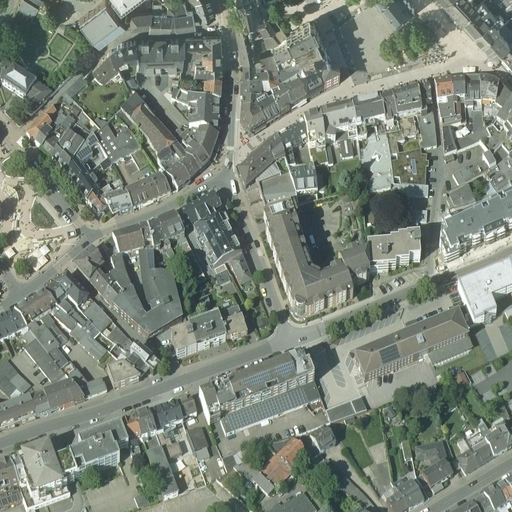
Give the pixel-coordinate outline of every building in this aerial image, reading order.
[(38,8),(26,0),(22,0),(18,7),(33,16),(38,8)] [(45,2),(40,0),(26,0),(38,8),(40,9),(45,2)] [(105,0),(80,19),(99,45),(126,26),(108,3),(106,0),(105,0)] [(210,0),(197,0),(195,2),(201,20),(215,16),(210,0)] [(406,0),(375,0),(395,25),(414,10),(406,0)] [(445,0),(444,1),(460,18),(476,5),(472,0),(445,0)] [(481,0),(476,5),(460,18),(473,33),(491,18),(495,15),(481,0)] [(173,1),(168,6),(173,11),(174,8),(177,5),(173,1)] [(187,12),(186,6),(182,2),(173,11),(173,14),(169,29),(171,29),(171,28),(176,27),(176,28),(196,25),(193,11),(187,12)] [(495,15),(491,18),(473,33),(481,42),(498,26),(508,18),(511,14),(506,7),(495,15)] [(145,12),(143,12),(130,13),(131,18),(132,27),(141,26),(150,26),(151,14),(152,11),(145,12)] [(162,14),(151,14),(150,26),(149,28),(160,29),(162,14)] [(168,14),(162,14),(160,29),(169,29),(173,14),(168,14)] [(508,18),(498,26),(481,42),(494,56),(511,40),(511,39),(511,14),(508,18)] [(248,18),(234,21),(238,41),(252,38),(253,38),(251,32),(250,28),(249,19),(248,18)] [(268,19),(249,19),(250,28),(260,27),(261,30),(264,35),(271,32),(276,31),(268,19)] [(281,27),(275,19),(268,19),(276,31),(281,27)] [(314,23),(310,22),(287,36),(286,36),(287,37),(288,40),(292,47),(293,47),(297,45),(303,41),(319,33),(314,23)] [(276,31),(271,32),(275,38),(279,42),(287,37),(286,36),(287,36),(281,27),(276,31)] [(319,33),(303,41),(308,52),(324,45),(319,33)] [(145,68),(182,67),(183,58),(184,50),(185,50),(185,39),(161,37),(151,37),(135,39),(135,41),(138,58),(137,66),(145,66),(145,68)] [(190,39),(185,39),(185,50),(184,50),(183,58),(191,58),(191,55),(196,55),(196,53),(199,53),(199,52),(204,52),(204,49),(221,48),(221,37),(190,39)] [(252,38),(238,43),(240,48),(253,44),(252,38)] [(288,40),(273,48),(275,54),(276,56),(292,47),(288,40)] [(511,40),(494,56),(502,65),(511,55),(511,40)] [(138,58),(135,41),(121,43),(111,50),(117,64),(125,60),(138,58)] [(253,44),(240,48),(242,62),(254,59),(258,59),(257,55),(255,50),(253,44)] [(308,52),(299,56),(302,64),(305,63),(308,73),(314,70),(330,63),(324,45),(308,52)] [(292,47),(276,56),(279,64),(295,59),(298,57),(293,48),(293,47),(292,47)] [(221,48),(204,49),(204,52),(199,52),(199,53),(200,58),(196,58),(196,63),(204,64),(222,64),(221,48)] [(117,64),(111,50),(93,68),(104,80),(110,74),(115,79),(122,76),(122,74),(117,64)] [(275,54),(261,58),(262,69),(264,69),(270,67),(273,66),(279,64),(276,56),(275,54)] [(510,73),(509,74),(511,77),(511,55),(502,65),(510,73)] [(254,60),(242,62),(244,89),(256,87),(255,80),(255,71),(254,60)] [(4,63),(0,69),(0,85),(4,87),(15,70),(4,63)] [(222,64),(204,64),(196,63),(195,73),(195,74),(207,75),(207,80),(208,82),(222,82),(222,80),(222,64)] [(330,63),(314,70),(324,92),(339,86),(330,63)] [(270,67),(264,69),(267,78),(269,87),(268,87),(271,96),(280,92),(279,88),(273,66),(270,67)] [(37,85),(15,70),(4,87),(25,102),(26,101),(30,104),(24,113),(31,118),(54,96),(36,85),(37,85)] [(314,70),(308,73),(309,74),(300,78),(306,88),(301,91),(306,103),(324,92),(314,70)] [(127,78),(129,86),(138,84),(136,76),(127,78)] [(267,78),(258,80),(255,80),(256,87),(261,87),(268,87),(269,87),(267,78)] [(82,79),(66,96),(71,102),(88,85),(82,79)] [(463,84),(450,86),(453,104),(458,102),(464,101),(463,84)] [(479,84),(463,84),(464,101),(465,107),(481,106),(479,84)] [(484,84),(479,84),(481,106),(487,107),(493,107),(496,88),(494,86),(489,84),(484,84)] [(298,86),(288,93),(289,94),(286,96),(291,112),(306,103),(301,91),(298,86)] [(450,86),(434,88),(438,107),(447,105),(453,104),(450,86)] [(244,89),(242,89),(241,102),(242,102),(257,103),(260,103),(260,102),(261,87),(256,87),(244,89)] [(221,89),(204,88),(204,102),(206,103),(220,103),(221,89)] [(428,89),(417,91),(421,116),(426,115),(425,107),(431,106),(428,89)] [(495,107),(494,110),(500,114),(502,115),(511,102),(498,89),(495,107)] [(182,94),(174,91),(172,101),(188,107),(188,113),(190,113),(190,121),(188,122),(188,126),(188,128),(200,131),(218,138),(218,133),(220,103),(206,103),(206,104),(196,100),(191,98),(186,96),(182,94)] [(280,92),(271,96),(273,102),(279,119),(291,112),(286,96),(284,91),(283,91),(280,92)] [(417,91),(390,99),(396,122),(404,121),(412,119),(417,119),(421,118),(421,116),(417,91)] [(190,182),(167,154),(177,146),(174,143),(162,130),(162,129),(144,109),(135,99),(121,114),(127,121),(134,128),(147,141),(159,160),(158,161),(158,162),(158,163),(158,164),(178,192),(190,182)] [(390,99),(379,102),(384,126),(387,136),(398,133),(398,132),(396,122),(390,99)] [(242,111),(256,113),(257,103),(242,102),(241,111),(242,111)] [(273,102),(260,102),(260,103),(257,103),(256,113),(266,127),(279,119),(273,102)] [(379,102),(368,105),(373,128),(384,126),(379,102)] [(500,118),(497,123),(505,129),(511,118),(511,103),(511,102),(502,115),(500,118)] [(448,110),(439,113),(441,126),(454,123),(453,117),(453,104),(447,105),(448,110)] [(368,105),(352,109),(357,140),(358,145),(365,143),(375,141),(373,128),(368,105),(368,106),(368,105)] [(481,106),(465,107),(465,112),(465,114),(472,113),(473,116),(481,115),(481,106)] [(352,109),(320,117),(324,140),(324,146),(332,146),(335,145),(334,144),(340,143),(343,160),(353,158),(350,142),(357,140),(352,109)] [(51,110),(38,125),(46,133),(51,128),(56,132),(58,129),(60,132),(63,128),(54,120),(57,117),(56,116),(57,115),(51,110)] [(256,113),(242,111),(241,123),(250,137),(266,127),(256,113)] [(80,119),(77,122),(84,129),(90,123),(82,115),(80,119)] [(481,115),(473,116),(474,137),(452,146),(457,154),(480,145),(490,141),(486,133),(482,125),(482,123),(481,115)] [(75,116),(70,121),(75,126),(77,122),(80,119),(75,116)] [(315,121),(308,123),(304,125),(308,144),(309,152),(325,149),(324,146),(324,140),(320,117),(319,117),(315,119),(315,121)] [(421,119),(421,118),(417,119),(424,151),(436,149),(432,117),(421,119)] [(459,118),(453,117),(454,123),(441,126),(442,132),(449,130),(466,126),(466,118),(459,118)] [(488,157),(492,160),(493,159),(501,150),(508,143),(511,137),(511,136),(511,118),(505,129),(499,137),(492,129),(486,133),(490,141),(480,145),(488,157)] [(412,119),(404,121),(406,131),(398,132),(398,133),(387,136),(388,143),(388,144),(390,158),(396,157),(399,156),(395,145),(405,143),(404,139),(416,137),(412,119)] [(63,128),(60,132),(67,137),(68,136),(75,126),(70,121),(69,120),(63,128)] [(490,123),(482,123),(482,125),(486,133),(492,129),(497,123),(491,120),(490,123)] [(404,121),(396,122),(398,132),(406,131),(404,121)] [(84,129),(77,122),(75,126),(68,136),(76,142),(85,149),(89,143),(93,138),(84,129)] [(36,145),(46,133),(38,125),(28,136),(28,139),(36,145)] [(304,125),(276,141),(283,158),(308,144),(304,125)] [(384,126),(373,128),(375,141),(365,143),(366,147),(363,151),(361,155),(365,168),(368,170),(375,175),(381,178),(392,176),(391,164),(390,158),(388,144),(388,143),(387,136),(384,126)] [(51,128),(36,145),(42,151),(48,143),(47,142),(50,138),(51,137),(48,135),(51,132),(54,134),(54,133),(56,132),(51,128)] [(95,128),(89,134),(93,138),(95,139),(101,134),(95,128)] [(119,140),(116,142),(107,128),(101,134),(94,140),(98,146),(104,155),(105,155),(108,162),(112,168),(121,162),(124,163),(125,161),(131,157),(141,150),(128,132),(126,130),(121,133),(122,135),(118,138),(119,140)] [(56,132),(54,133),(64,141),(67,137),(60,132),(58,129),(56,132)] [(449,130),(442,132),(444,159),(445,159),(457,154),(452,146),(451,143),(449,130)] [(218,138),(200,131),(198,138),(196,137),(194,142),(193,146),(208,162),(209,163),(218,138)] [(194,142),(186,132),(183,135),(174,143),(177,146),(180,149),(188,141),(193,146),(194,142)] [(67,137),(64,141),(51,160),(59,167),(76,142),(68,136),(67,137)] [(511,136),(511,137),(508,143),(501,150),(509,158),(511,155),(511,136)] [(48,143),(42,151),(51,160),(60,146),(50,138),(47,142),(48,143)] [(93,138),(89,143),(94,150),(98,146),(94,140),(95,139),(93,138)] [(193,146),(188,141),(180,149),(200,173),(209,163),(208,162),(193,146)] [(276,141),(265,150),(268,155),(274,167),(277,172),(280,178),(281,179),(290,176),(288,170),(283,158),(276,141)] [(59,167),(62,171),(76,152),(79,155),(85,149),(76,142),(59,167)] [(94,150),(89,143),(85,149),(89,154),(94,150)] [(200,173),(180,149),(177,146),(167,154),(190,182),(200,173)] [(324,146),(325,149),(328,165),(328,167),(333,167),(329,146),(324,146)] [(79,155),(76,160),(72,166),(67,176),(74,187),(86,178),(91,174),(86,168),(84,170),(81,166),(92,159),(89,154),(85,149),(79,155)] [(312,167),(328,165),(325,149),(309,152),(312,167)] [(141,150),(131,157),(139,172),(150,165),(141,150)] [(265,150),(238,174),(245,192),(274,167),(268,155),(265,150)] [(509,158),(501,150),(493,159),(492,160),(496,168),(497,168),(506,160),(509,158)] [(365,168),(361,155),(363,151),(359,153),(361,172),(368,170),(365,168)] [(62,171),(67,176),(72,166),(76,160),(79,155),(76,152),(62,171)] [(399,156),(396,157),(397,163),(391,164),(392,176),(393,180),(399,180),(400,187),(425,188),(426,157),(421,157),(420,152),(399,156)] [(292,154),(283,158),(288,170),(290,176),(290,179),(296,178),(292,154)] [(492,160),(488,157),(482,160),(484,163),(469,171),(468,169),(458,174),(465,185),(484,175),(496,168),(492,160)] [(108,162),(100,167),(107,179),(116,174),(112,168),(108,162)] [(312,167),(305,167),(306,177),(314,177),(312,167)] [(496,168),(484,175),(488,181),(500,173),(497,168),(496,168)] [(500,173),(488,181),(491,186),(503,179),(500,173)] [(458,174),(452,177),(459,188),(465,185),(458,174)] [(381,178),(375,175),(368,185),(370,194),(391,189),(390,186),(394,185),(393,180),(392,176),(381,178)] [(280,178),(258,187),(267,217),(299,208),(296,197),(290,179),(290,176),(281,179),(280,178)] [(322,176),(314,177),(316,194),(324,193),(322,176)] [(296,178),(290,179),(296,197),(316,194),(314,177),(306,177),(296,178)] [(511,177),(505,182),(492,190),(496,197),(511,186),(511,177)] [(86,178),(74,187),(87,204),(88,203),(97,196),(99,195),(94,188),(96,186),(91,180),(89,182),(86,178)] [(160,179),(146,186),(154,203),(170,196),(160,179)] [(102,193),(97,185),(96,186),(94,188),(99,195),(102,193)] [(146,186),(125,195),(133,212),(154,203),(146,186)] [(428,188),(400,187),(394,186),(393,197),(427,198),(428,188)] [(511,186),(496,197),(469,210),(448,216),(450,225),(443,227),(438,266),(511,233),(511,186)] [(99,195),(97,196),(108,211),(109,210),(111,210),(114,215),(119,213),(120,216),(133,212),(125,195),(122,187),(112,194),(109,188),(102,193),(99,195)] [(468,191),(446,202),(450,210),(446,212),(448,216),(469,210),(475,207),(468,191)] [(97,196),(88,203),(99,217),(101,215),(105,213),(108,211),(97,196)] [(188,229),(191,236),(197,234),(226,219),(213,196),(181,215),(188,229)] [(47,207),(36,217),(47,228),(58,218),(47,207)] [(267,217),(264,218),(267,230),(298,221),(294,209),(267,217)] [(427,213),(398,212),(398,223),(407,223),(418,224),(426,224),(427,213)] [(188,229),(181,215),(178,216),(174,218),(181,232),(185,230),(188,229)] [(174,218),(158,226),(165,252),(165,253),(170,250),(168,246),(177,242),(184,238),(181,232),(174,218)] [(226,219),(197,234),(216,271),(229,264),(241,258),(242,257),(235,241),(226,219)] [(298,221),(267,230),(268,233),(266,234),(293,312),(295,312),(294,313),(295,315),(296,317),(298,318),(300,319),(304,317),(306,317),(306,318),(353,300),(349,291),(369,283),(367,254),(338,265),(339,269),(325,275),(327,280),(320,283),(316,281),(311,279),(310,277),(315,275),(309,255),(298,221)] [(418,224),(407,223),(406,241),(417,241),(418,224)] [(158,226),(147,228),(151,244),(153,254),(154,255),(162,252),(165,252),(158,226)] [(146,228),(139,230),(143,246),(148,245),(151,244),(147,228),(146,228)] [(139,230),(113,238),(117,251),(120,258),(128,255),(143,251),(144,250),(143,246),(139,230)] [(102,246),(107,256),(117,251),(113,238),(102,246)] [(184,238),(177,242),(177,249),(187,244),(184,238)] [(398,244),(400,265),(419,264),(418,253),(419,253),(418,242),(406,243),(398,244)] [(382,249),(367,251),(369,277),(377,276),(377,274),(387,273),(387,270),(400,269),(400,265),(398,244),(390,245),(390,247),(382,247),(382,249)] [(170,250),(165,253),(165,254),(170,261),(175,257),(170,250)] [(117,251),(107,256),(111,262),(120,258),(117,251)] [(143,251),(128,255),(130,260),(141,256),(144,255),(143,251)] [(82,275),(98,261),(92,253),(84,259),(75,268),(82,275)] [(125,297),(112,309),(119,315),(149,341),(182,322),(171,278),(170,278),(154,277),(154,274),(154,273),(154,267),(153,255),(154,255),(153,254),(150,254),(144,255),(141,256),(143,275),(146,290),(153,318),(145,322),(135,300),(125,276),(120,258),(111,262),(114,274),(110,277),(116,286),(117,288),(120,291),(125,297)] [(241,258),(229,264),(240,289),(241,289),(240,288),(251,283),(252,283),(241,258)] [(98,261),(82,275),(90,284),(99,275),(97,272),(103,267),(98,261)] [(172,264),(167,265),(170,278),(171,278),(175,279),(176,279),(176,277),(175,274),(174,266),(172,264)] [(507,270),(489,277),(499,300),(511,294),(511,283),(511,284),(509,279),(510,279),(507,270)] [(225,272),(216,277),(220,285),(229,281),(225,272)] [(99,275),(90,284),(97,292),(103,298),(112,290),(116,286),(111,278),(105,282),(99,275)] [(467,325),(462,327),(464,332),(469,330),(484,325),(483,323),(496,318),(490,304),(499,300),(489,277),(457,290),(469,318),(465,319),(467,325)] [(78,290),(67,278),(56,289),(67,301),(78,290)] [(56,289),(55,288),(43,297),(56,310),(57,309),(67,301),(56,289)] [(89,300),(78,290),(67,301),(78,311),(89,300)] [(112,290),(103,298),(112,309),(125,297),(120,291),(117,294),(112,290)] [(56,310),(43,297),(34,303),(47,318),(54,313),(57,316),(54,319),(71,334),(77,327),(57,309),(56,310)] [(116,328),(89,300),(78,311),(106,340),(116,328)] [(34,303),(14,315),(27,331),(34,340),(48,357),(56,351),(67,342),(50,323),(47,318),(34,303)] [(225,316),(218,319),(221,328),(241,321),(238,312),(235,313),(234,310),(224,313),(225,316)] [(54,313),(47,318),(50,323),(54,319),(57,316),(54,313)] [(14,315),(0,320),(0,321),(9,339),(18,335),(27,331),(14,315)] [(415,335),(354,360),(364,384),(427,358),(431,367),(471,351),(464,332),(462,327),(458,317),(415,335)] [(218,318),(188,329),(189,332),(196,353),(226,343),(221,328),(218,319),(218,318)] [(9,339),(0,321),(0,335),(3,341),(6,340),(9,339)] [(241,321),(221,328),(226,343),(246,336),(243,329),(244,328),(241,321)] [(77,327),(71,334),(76,338),(82,331),(77,327)] [(27,331),(18,335),(21,340),(22,340),(27,346),(34,340),(27,331)] [(82,331),(76,339),(76,338),(75,341),(89,353),(97,345),(82,331)] [(160,369),(137,350),(130,342),(119,331),(110,342),(115,346),(128,356),(130,358),(130,357),(149,373),(149,374),(153,377),(160,369)] [(189,332),(170,339),(176,358),(185,355),(185,357),(196,353),(189,332)] [(48,357),(34,340),(27,346),(23,349),(57,392),(70,408),(84,403),(60,373),(48,357)] [(97,345),(88,354),(99,364),(107,353),(99,346),(98,346),(97,345)] [(56,351),(48,357),(50,360),(58,354),(56,351)] [(58,354),(50,360),(60,373),(68,367),(68,366),(58,354)] [(124,356),(118,363),(123,367),(128,362),(125,359),(126,358),(124,356)] [(149,373),(131,358),(128,362),(123,367),(140,382),(141,382),(149,373)] [(8,361),(0,367),(0,375),(5,380),(17,391),(27,400),(35,392),(20,375),(8,361)] [(304,361),(273,373),(282,397),(313,385),(304,361)] [(68,367),(60,373),(64,378),(73,371),(69,365),(68,366),(68,367)] [(123,367),(107,373),(114,392),(140,382),(123,367)] [(103,387),(90,392),(73,371),(64,378),(84,403),(106,394),(104,388),(103,388),(103,387)] [(273,373),(242,384),(252,408),(282,397),(273,373)] [(457,384),(460,389),(468,385),(463,377),(459,378),(460,382),(457,384)] [(459,378),(450,382),(452,386),(460,382),(459,378)] [(5,380),(0,384),(0,390),(10,399),(17,391),(5,380)] [(242,384),(210,397),(219,421),(234,414),(252,408),(242,384)] [(252,408),(234,414),(241,432),(320,403),(313,385),(282,397),(252,408)] [(57,392),(43,397),(50,416),(70,408),(57,392)] [(43,397),(29,402),(36,421),(50,416),(43,397)] [(204,399),(199,400),(209,429),(215,426),(220,424),(219,421),(210,397),(204,399)] [(191,401),(176,407),(182,422),(194,418),(197,417),(191,401)] [(361,401),(349,405),(354,418),(366,413),(361,401)] [(29,402),(0,413),(0,434),(36,421),(29,402)] [(349,405),(332,412),(337,425),(354,418),(349,405)] [(501,406),(495,409),(502,423),(508,420),(501,406)] [(176,407),(148,417),(156,438),(161,436),(163,435),(163,433),(183,426),(182,422),(176,407)] [(390,409),(384,413),(390,421),(396,417),(390,409)] [(337,425),(332,412),(324,415),(328,426),(329,428),(337,425)] [(234,414),(219,421),(220,424),(225,437),(241,432),(234,414)] [(148,417),(134,422),(164,502),(178,497),(168,471),(161,452),(156,438),(148,417)] [(134,422),(120,427),(121,430),(127,446),(133,443),(141,440),(134,422)] [(484,445),(492,441),(491,438),(484,426),(476,430),(479,437),(484,445)] [(511,449),(511,439),(505,427),(494,433),(495,436),(497,438),(499,441),(507,452),(511,449)] [(95,434),(77,441),(74,448),(78,457),(69,461),(77,481),(119,465),(115,454),(128,449),(127,446),(121,430),(110,434),(107,428),(95,433),(95,434)] [(200,431),(187,436),(189,441),(194,455),(206,450),(207,450),(200,431)] [(324,432),(309,441),(319,457),(334,447),(330,441),(332,439),(329,433),(326,435),(324,432)] [(169,441),(164,443),(161,436),(156,438),(161,452),(171,448),(169,441)] [(479,437),(473,440),(479,449),(484,446),(479,437)] [(497,438),(492,441),(484,445),(494,460),(507,452),(499,441),(497,438)] [(171,448),(161,452),(168,471),(196,460),(194,455),(189,441),(171,448)] [(319,457),(309,441),(296,449),(306,460),(310,463),(319,457)] [(290,442),(266,450),(267,452),(274,458),(277,461),(292,445),(290,442)] [(133,443),(127,446),(128,449),(132,459),(141,456),(136,445),(134,446),(133,443)] [(292,445),(277,461),(291,475),(306,460),(296,449),(292,445)] [(479,449),(469,455),(473,462),(472,462),(477,470),(494,460),(484,445),(484,446),(479,449)] [(432,472),(421,478),(422,479),(428,489),(430,493),(431,493),(434,497),(442,492),(440,487),(453,480),(446,469),(448,468),(441,446),(422,451),(424,463),(430,461),(432,472)] [(408,449),(402,451),(404,463),(411,461),(408,449)] [(206,450),(194,455),(196,460),(197,463),(209,458),(206,450)] [(246,450),(236,458),(243,467),(245,466),(253,460),(246,450)] [(38,457),(25,463),(24,461),(16,464),(17,465),(10,468),(22,503),(25,511),(31,511),(69,499),(64,486),(77,481),(69,461),(57,466),(52,451),(44,453),(45,455),(38,457)] [(473,462),(469,455),(457,462),(461,468),(460,469),(465,478),(477,470),(472,462),(473,462)] [(233,458),(222,463),(227,476),(238,470),(233,458)] [(277,461),(274,458),(257,475),(274,492),(291,475),(277,461)] [(326,462),(315,469),(322,475),(330,467),(326,462)] [(0,468),(0,510),(22,503),(10,468),(9,465),(0,468)] [(257,475),(245,466),(239,472),(238,471),(234,473),(235,474),(241,480),(244,477),(254,487),(256,485),(268,498),(274,492),(257,475)] [(368,504),(330,467),(322,475),(343,496),(360,511),(368,504)] [(231,474),(227,477),(216,483),(228,493),(241,480),(235,474),(233,476),(231,474)] [(422,479),(417,482),(423,492),(428,489),(422,479)] [(411,486),(396,495),(399,498),(407,511),(409,511),(422,504),(411,486)] [(511,497),(505,486),(495,492),(505,508),(509,506),(511,503),(511,497)] [(159,491),(153,493),(157,504),(163,502),(159,491)] [(395,491),(382,500),(388,511),(407,511),(399,498),(396,495),(395,491)] [(498,511),(505,508),(495,492),(484,498),(492,511),(498,511)] [(144,494),(134,499),(139,511),(149,505),(144,494)] [(311,511),(300,497),(279,511),(275,506),(270,511),(311,511)] [(492,511),(484,498),(472,505),(475,511),(492,511)]
